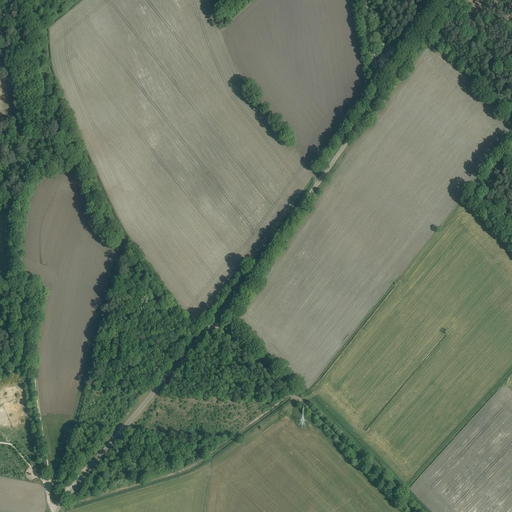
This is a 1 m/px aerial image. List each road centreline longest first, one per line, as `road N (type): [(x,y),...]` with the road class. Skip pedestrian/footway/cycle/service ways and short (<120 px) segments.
road 1 (unclassified): [(55,511),(214,320),(432,24)]
road 2 (track): [(402,500),(295,397)]
